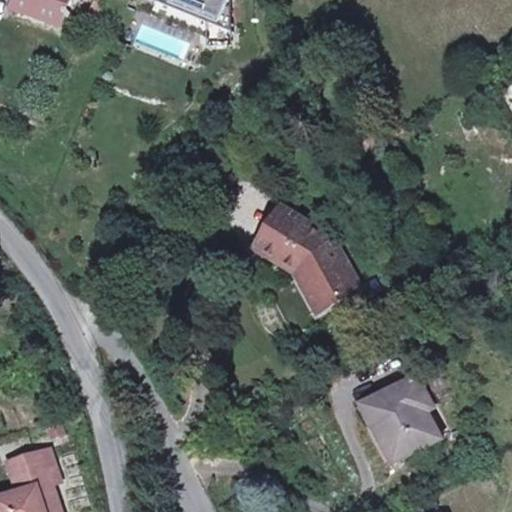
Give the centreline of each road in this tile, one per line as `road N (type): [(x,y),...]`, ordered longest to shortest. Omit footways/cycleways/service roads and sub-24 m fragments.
road 1 (residential): [(59,307),(103,313),(213,511)]
road 2 (tertiary): [(59,307),(87,365),(121,511)]
